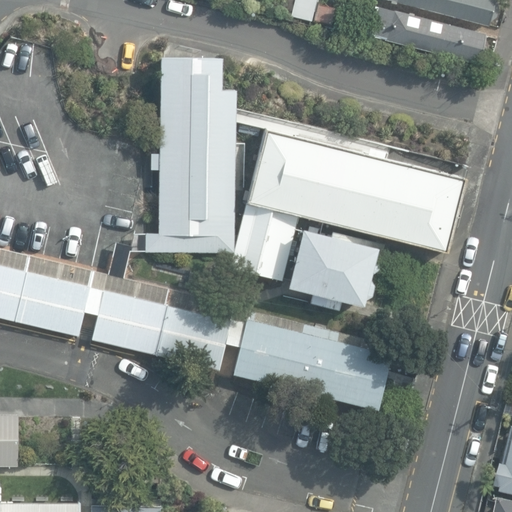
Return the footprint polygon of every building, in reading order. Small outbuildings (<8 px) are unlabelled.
[(493,0),(396,0),(489,20),(493,0)] [(485,27),(366,2),(358,31),(475,63),(485,27)] [(221,89),(221,56),(158,56),(158,142),(158,233),(145,232),(145,250),(231,251),(233,89),(221,89)] [(458,179),(264,131),(230,266),(282,280),(301,215),(445,251),(458,179)] [(381,248),(300,229),(287,286),(368,308),(381,248)] [(0,316),(77,335),(83,311),(96,314),(91,339),(218,369),(224,342),(238,346),(231,374),(376,409),(392,345),(248,308),(244,321),(231,318),(234,304),(123,277),(107,273),(0,247),(0,316)] [(16,412),(0,412),(0,465),(17,465),(17,420),(16,412)] [(511,448),(507,469),(501,468),(496,489),(502,490),(501,496),(511,498),(511,448)] [(0,511),(88,511),(89,498),(5,495),(4,474),(0,473),(0,511)] [(511,511),(511,503),(499,501),(496,511),(511,511)]
